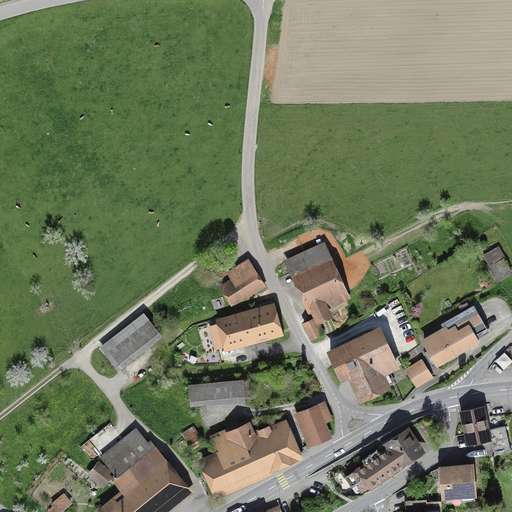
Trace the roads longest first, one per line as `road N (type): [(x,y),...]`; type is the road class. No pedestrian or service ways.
road 1 (tertiary): [(338,403),(250,226),(261,0)]
road 2 (track): [(250,226),(0,417)]
road 3 (track): [(79,356),(196,481),(210,511)]
road 4 (tertiary): [(371,498),(446,444),(447,399)]
road 5 (primary): [(229,511),(344,446)]
road 6 (unknown): [(305,343),(212,356),(191,332)]
